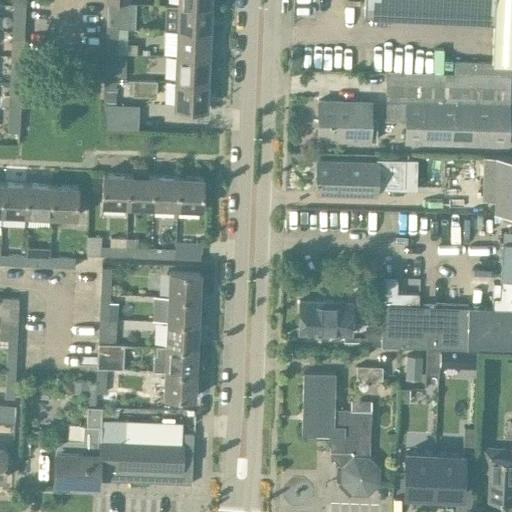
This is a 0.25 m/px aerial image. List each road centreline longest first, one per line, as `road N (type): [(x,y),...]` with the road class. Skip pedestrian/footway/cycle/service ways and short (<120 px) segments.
road 1 (unclassified): [(251,0),(230,475),(242,504)]
road 2 (unclassified): [(242,504),(254,476),(272,0)]
